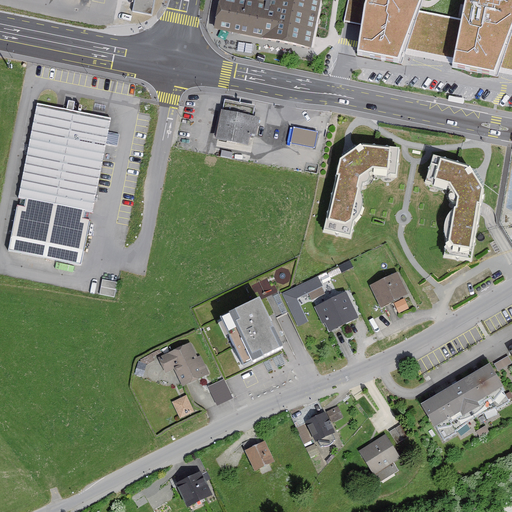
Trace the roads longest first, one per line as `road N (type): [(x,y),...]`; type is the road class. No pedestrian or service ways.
road 1 (unclassified): [(511,284),(58,511)]
road 2 (secondary): [(511,128),(176,64)]
road 3 (residential): [(97,252),(128,102),(26,81)]
road 4 (residential): [(97,252),(139,261),(176,64)]
road 5 (residential): [(26,81),(0,233)]
road 6 (primary): [(171,63),(33,36)]
